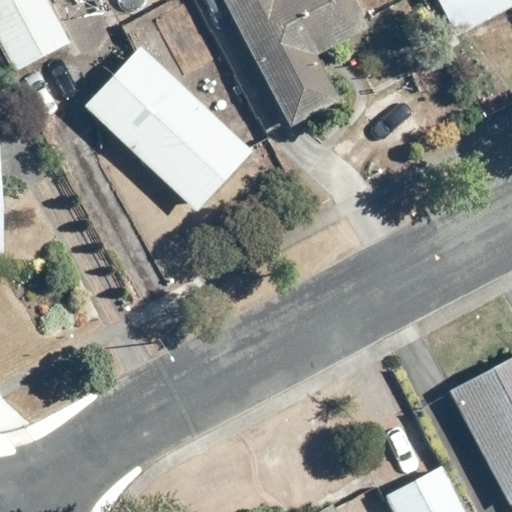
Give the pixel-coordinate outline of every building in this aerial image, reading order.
[(47,0),(0,0),(0,41),(15,71),(69,43),(47,0)] [(217,0),(287,129),(338,101),(312,55),(362,28),(347,0),(217,0)] [(502,0),(436,0),(451,28),(502,0)] [(248,151),(136,47),(80,107),(193,211),(248,151)] [(511,511),(511,357),(448,391),(507,506),(510,511),(511,511)] [(461,511),(439,466),(381,494),(389,511),(461,511)]
